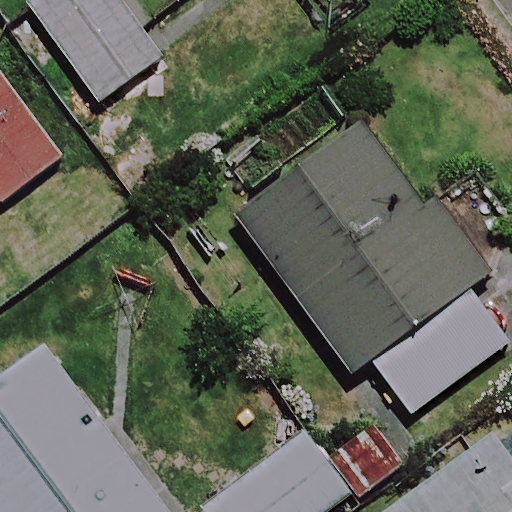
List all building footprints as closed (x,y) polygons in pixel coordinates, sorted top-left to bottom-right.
[(156,65),(112,0),(45,0),(25,13),(89,109),(156,65)] [(0,180),(49,143),(0,78),(0,180)] [(511,345),(511,337),(367,132),(240,222),(347,373),(364,361),(406,421),(511,345)] [(162,511),(47,353),(0,386),(0,511),(162,511)] [(333,511),(356,495),(310,434),(205,511),(333,511)] [(511,511),(511,505),(477,456),(397,511),(511,511)]
